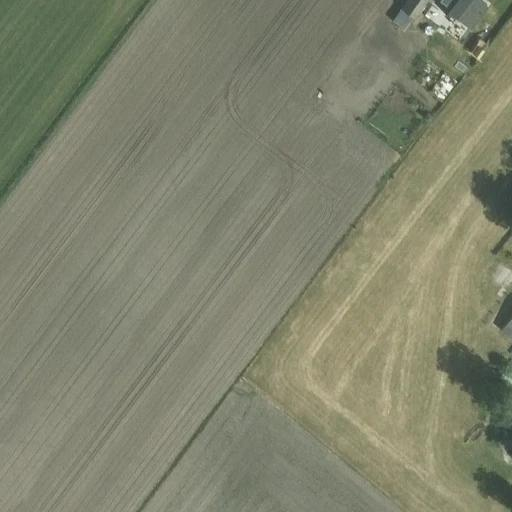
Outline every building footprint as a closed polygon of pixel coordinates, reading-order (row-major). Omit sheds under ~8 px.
[(412,17),(425,0),(404,0),(399,7),(412,17)] [(435,0),(457,16),(468,0),(435,0)] [(408,24),(396,14),(392,20),(404,29),(408,24)] [(495,305),(480,323),(487,329),(503,312),(495,305)] [(511,314),(501,329),(511,337),(511,314)]
